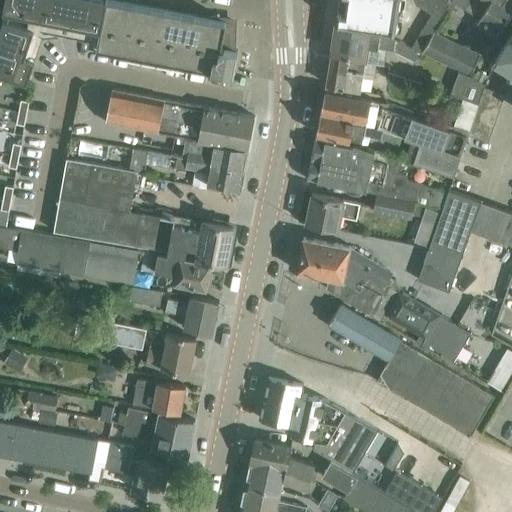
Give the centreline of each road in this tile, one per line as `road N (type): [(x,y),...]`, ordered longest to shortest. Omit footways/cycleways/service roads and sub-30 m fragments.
road 1 (tertiary): [(209,511),(288,108)]
road 2 (residential): [(288,108),(82,68),(66,76),(40,226)]
road 3 (residential): [(0,485),(117,511)]
